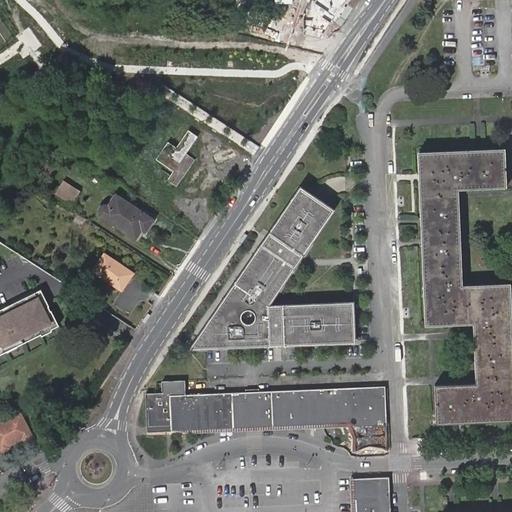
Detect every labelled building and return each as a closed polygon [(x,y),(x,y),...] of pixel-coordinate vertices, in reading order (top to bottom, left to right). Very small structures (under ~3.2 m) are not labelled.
[(347,0),(313,0),(304,34),(321,38),(347,0)] [(169,143),(160,157),(185,175),(194,162),(195,161),(187,155),(198,138),(189,131),(177,149),(169,143)] [(417,152),(425,326),(472,324),(475,383),(434,385),(436,424),(511,420),(511,342),(509,283),(462,285),(457,190),(506,187),(504,149),(478,150),(417,152)] [(185,175),(160,157),(157,160),(175,172),(169,181),(177,187),(183,178),(185,175)] [(76,186),(60,176),(52,188),(67,199),(76,186)] [(329,211),(298,190),(261,245),(191,348),(350,342),(349,304),(263,308),(296,259),(329,211)] [(153,220),(113,193),(106,203),(104,202),(101,202),(97,205),(97,206),(96,208),(97,210),(98,212),(139,240),(153,220)] [(105,254),(94,270),(122,289),(133,273),(105,254)] [(0,353),(40,333),(41,335),(51,330),(50,329),(58,324),(50,310),(48,305),(40,288),(6,306),(0,308),(0,353)] [(148,394),(147,396),(148,421),(161,426),(173,426),(249,423),(248,392),(184,394),(184,382),(161,383),(162,393),(148,394)] [(386,386),(259,391),(260,422),(261,422),(353,419),(357,419),(357,425),(359,427),(359,429),(358,431),(359,433),(358,434),(359,435),(358,437),(359,438),(359,440),(370,451),(371,450),(373,451),(389,450),(386,386)] [(248,392),(249,423),(260,422),(259,391),(248,392)] [(0,422),(0,451),(7,448),(6,446),(19,440),(20,442),(29,437),(17,414),(0,422)] [(260,422),(249,423),(173,426),(161,426),(148,421),(148,433),(352,423),(354,452),(373,451),(371,450),(370,451),(359,440),(359,438),(358,437),(359,435),(358,434),(359,433),(358,431),(359,429),(359,427),(357,425),(357,419),(353,419),(261,422),(260,422)] [(56,426),(50,434),(55,438),(61,430),(56,426)] [(389,511),(388,478),(357,479),(358,511),(389,511)]
